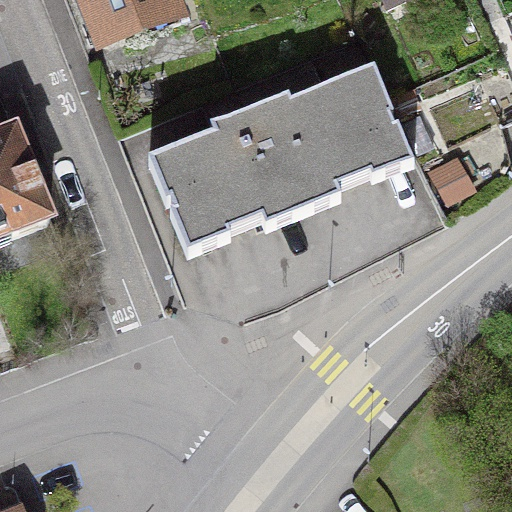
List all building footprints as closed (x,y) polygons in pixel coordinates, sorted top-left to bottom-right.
[(81,0),(98,44),(175,14),(169,0),(81,0)] [(381,0),(387,12),(410,0),(381,0)] [(315,59),(203,104),(215,139),(150,166),(168,209),(170,208),(188,261),(230,244),(229,240),(261,226),(265,236),(340,205),(336,196),(369,182),(371,186),(412,170),(389,119),(392,118),(373,73),(328,92),(315,59)] [(476,78),(500,131),(511,124),(511,87),(502,66),(476,78)] [(0,237),(1,237),(11,241),(46,227),(49,218),(15,131),(0,137),(0,237)]
